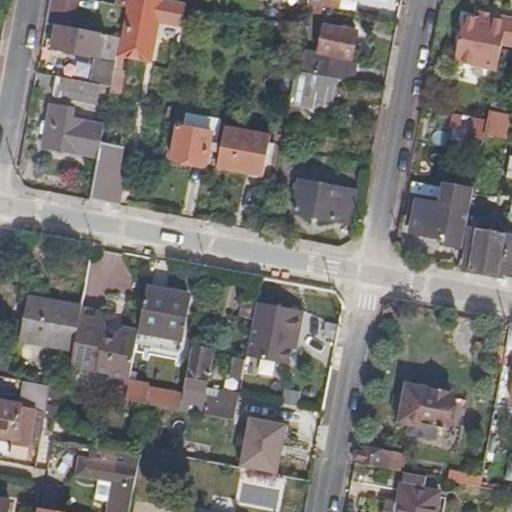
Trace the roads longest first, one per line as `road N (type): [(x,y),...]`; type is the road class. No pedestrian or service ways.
road 1 (tertiary): [(0,206),(370,274)]
road 2 (residential): [(370,274),(419,0)]
road 3 (residential): [(326,511),(370,274)]
road 4 (tertiary): [(370,274),(511,301)]
road 5 (residential): [(0,131),(25,0)]
